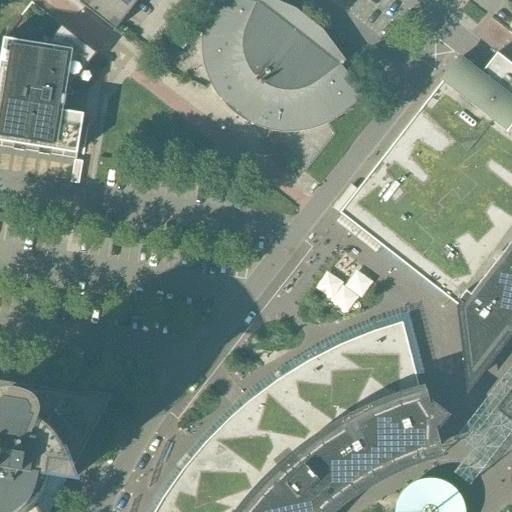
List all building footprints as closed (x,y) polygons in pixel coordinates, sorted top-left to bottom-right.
[(111,0),(81,0),(80,3),(115,31),(129,14),(111,0)] [(111,0),(129,14),(139,0),(111,0)] [(208,12),(206,17),(205,21),(203,30),(202,39),(201,48),(202,57),(204,66),(205,69),(208,77),(211,85),(216,93),(221,100),(223,103),(230,109),(237,115),(244,120),(252,124),(254,125),(263,128),(272,131),(281,132),(290,133),(299,132),(302,132),(311,130),(320,127),(328,124),(336,119),(344,114),(365,96),(341,65),(346,61),(323,30),(296,9),(274,0),(213,0),(209,9),(208,12)] [(0,141),(78,154),(84,114),(60,110),(61,106),(65,106),(67,95),(63,95),(63,94),(61,94),(62,83),(70,89),(97,53),(62,25),(51,39),(43,33),(42,44),(4,38),(0,63),(0,62),(0,141)] [(462,58),(340,213),(341,214),(445,296),(446,296),(450,292),(460,300),(461,307),(470,385),(510,334),(511,331),(511,64),(498,53),(497,54),(482,73),(462,58)] [(79,184),(83,161),(75,160),(71,183),(79,184)] [(154,511),(318,511),(319,511),(331,501),(351,486),(372,473),(394,462),(402,458),(418,452),(437,428),(437,427),(446,416),(431,404),(427,390),(426,390),(426,389),(420,390),(417,376),(403,323),(374,331),(341,344),(309,361),(278,379),(249,401),(232,416),(206,442),(183,469),(163,498),(154,511)] [(111,398),(0,380),(0,511),(40,511),(40,510),(38,507),(36,504),(39,501),(42,496),(44,491),(47,486),(48,482),(49,477),(52,459),(72,462),(77,462),(111,398)] [(511,395),(502,409),(511,416),(511,387),(511,388),(511,389),(511,390),(511,395)] [(400,508),(399,511),(462,511),(462,506),(459,498),(454,491),(447,486),(440,483),(431,481),(423,482),(415,486),(409,491),(403,497),(402,500),(401,503),(400,508)]
